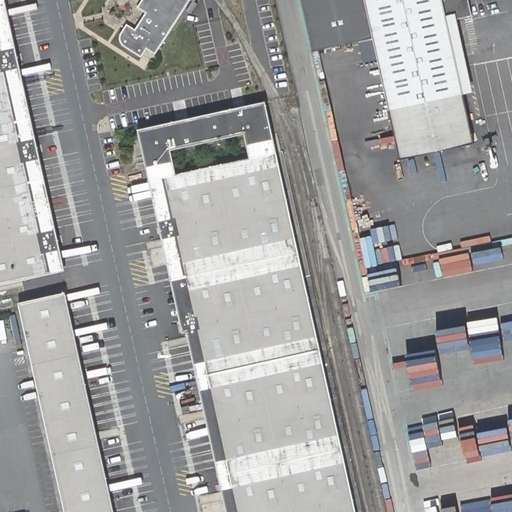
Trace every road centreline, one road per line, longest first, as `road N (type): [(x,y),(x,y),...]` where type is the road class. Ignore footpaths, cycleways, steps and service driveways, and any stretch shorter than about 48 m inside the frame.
road 1 (unclassified): [(59,0),(172,511)]
road 2 (unknown): [(86,120),(225,89),(208,0)]
